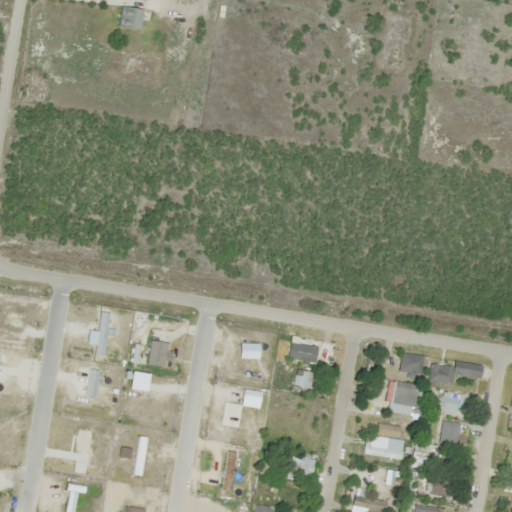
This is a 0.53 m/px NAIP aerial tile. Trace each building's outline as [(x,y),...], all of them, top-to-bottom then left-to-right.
[(137,9),(117,9),(117,29),(137,29),(137,9)] [(312,364),(314,348),(286,343),(284,360),(312,364)] [(396,374),(418,376),(420,356),(398,354),(396,374)] [(424,382),(449,385),(450,376),(475,379),(477,366),(450,362),(450,367),(427,364),(424,382)] [(313,390),(316,374),(293,370),(291,386),(313,390)] [(386,409),(411,412),(414,386),(388,383),(386,409)] [(434,399),(429,398),(425,410),(458,419),(464,398),(437,390),(434,399)] [(455,423),(437,421),(434,442),(453,445),(455,423)] [(409,460),(440,467),(444,452),(413,445),(409,460)] [(398,451),(360,447),(359,455),(397,460),(398,451)] [(282,475),(303,479),(308,459),(287,455),(282,475)] [(393,472),(376,468),(372,484),(390,488),(393,472)] [(426,497),(451,496),(450,477),(425,478),(426,497)] [(511,483),(511,486),(502,484),(501,492),(511,493),(511,483)] [(380,511),(381,501),(366,499),(367,489),(351,488),(348,511),(380,511)] [(410,511),(439,511),(440,509),(412,503),(410,511)]
